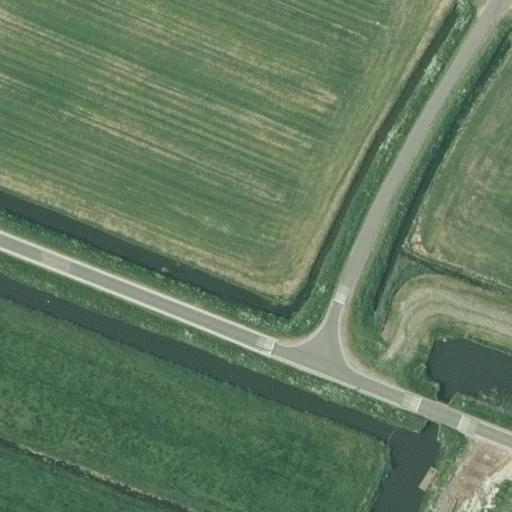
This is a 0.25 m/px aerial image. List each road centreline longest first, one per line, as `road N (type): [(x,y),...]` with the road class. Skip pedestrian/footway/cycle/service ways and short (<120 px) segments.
road 1 (unclassified): [(497,0),(402,159),(314,365)]
road 2 (unclassified): [(314,365),(0,241)]
road 3 (unclassified): [(314,365),(511,443)]
